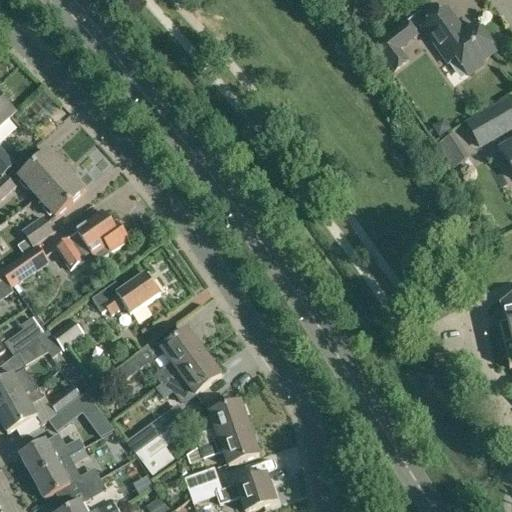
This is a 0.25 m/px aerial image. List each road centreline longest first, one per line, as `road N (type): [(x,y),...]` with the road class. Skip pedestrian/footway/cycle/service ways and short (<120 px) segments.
road 1 (secondary): [(433,511),(200,158),(67,0)]
road 2 (residential): [(327,511),(312,423),(243,309),(123,149),(0,25)]
road 3 (residential): [(511,422),(479,363),(480,310)]
